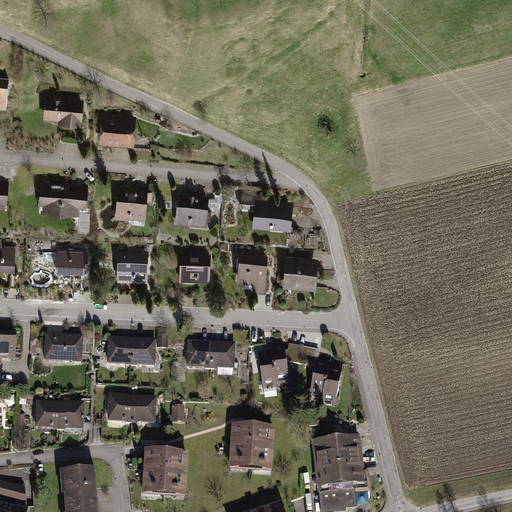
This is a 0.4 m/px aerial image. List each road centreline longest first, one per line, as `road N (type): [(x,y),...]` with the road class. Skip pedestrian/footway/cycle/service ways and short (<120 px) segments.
road 1 (residential): [(0,306),(356,322)]
road 2 (unclassified): [(0,31),(303,182)]
road 3 (residential): [(0,156),(303,182)]
road 4 (residential): [(356,322),(400,511)]
road 5 (residential): [(124,511),(117,450),(0,461)]
road 6 (residential): [(303,182),(336,232),(356,322)]
